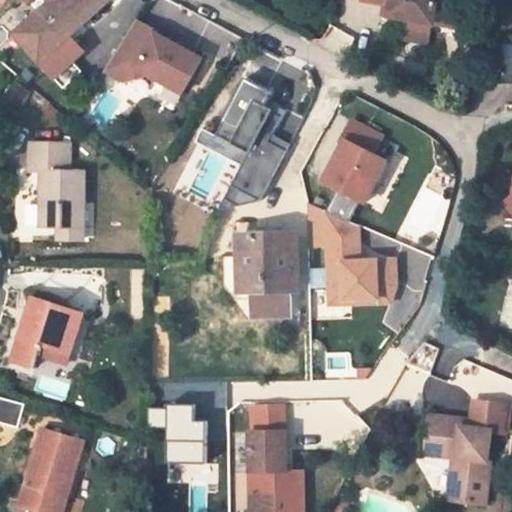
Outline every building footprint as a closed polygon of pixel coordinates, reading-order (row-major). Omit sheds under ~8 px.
[(82,26),(55,0),(16,35),(41,63),(54,78),(73,63),(84,53),(70,36),(82,26)] [(55,0),(82,26),(110,0),(55,0)] [(358,0),(358,1),(383,5),(389,5),(387,18),(402,20),(431,24),(434,0),(358,0)] [(468,2),(455,0),(434,0),(431,24),(473,30),(468,2)] [(141,20),(107,72),(128,83),(152,74),(186,93),(206,58),(198,54),(160,33),(161,31),(141,20)] [(431,24),(402,20),(399,41),(428,45),(431,24)] [(257,51),(251,70),(271,77),(278,57),(257,51)] [(73,63),(54,78),(63,89),(82,73),(73,63)] [(250,76),(220,133),(237,141),(239,137),(256,146),(247,163),(221,213),(223,215),(261,206),(291,149),(273,139),(277,132),(286,115),(276,110),(277,108),(270,104),(272,99),(277,91),(250,76)] [(289,108),(272,99),(270,104),(277,108),(276,110),(286,115),(289,108)] [(336,191),(324,214),(325,215),(353,227),(365,206),(369,208),(382,187),(385,182),(382,180),(380,185),(376,183),(379,177),(374,175),(381,162),(380,161),(390,144),(359,126),(359,127),(351,123),(340,143),(343,145),(322,184),(336,191)] [(277,132),(273,139),(291,149),(295,142),(277,132)] [(239,137),(237,141),(230,154),(247,163),(256,146),(239,137)] [(70,147),(29,146),(29,172),(42,173),(41,229),(57,229),(57,241),(84,242),(85,174),(70,174),(70,147)] [(390,166),(381,162),(374,175),(379,177),(376,183),(380,185),(382,180),(385,182),(382,187),(385,189),(396,171),(389,167),(390,166)] [(353,227),(325,215),(328,293),(343,292),(343,301),(375,302),(389,305),(388,307),(389,307),(395,292),(396,267),(394,267),(394,264),(360,264),(361,230),(353,227)] [(297,234),(240,235),(240,256),(243,256),(244,291),(298,290),(297,234)] [(343,292),(328,293),(328,306),(331,306),(331,307),(376,307),(387,310),(388,307),(389,305),(375,302),(343,301),(343,292)] [(292,294),(248,295),(249,321),(293,320),(292,294)] [(34,370),(38,360),(42,346),(70,355),(83,316),(32,300),(12,363),(34,370)] [(67,368),(70,355),(42,346),(38,360),(67,368)] [(449,500),(452,501),(479,504),(485,505),(491,463),(488,463),(492,431),(504,432),(507,406),(474,402),(471,421),(431,416),(425,456),(454,459),(449,500)] [(0,421),(21,422),(21,404),(0,403),(0,421)] [(166,405),(165,464),(206,464),(206,422),(194,421),(195,405),(166,405)] [(63,511),(84,443),(43,430),(19,507),(37,511),(63,511)] [(285,431),(251,432),(254,494),(284,493),(283,472),(287,471),(285,431)] [(450,511),(477,511),(479,504),(452,501),(450,511)]
